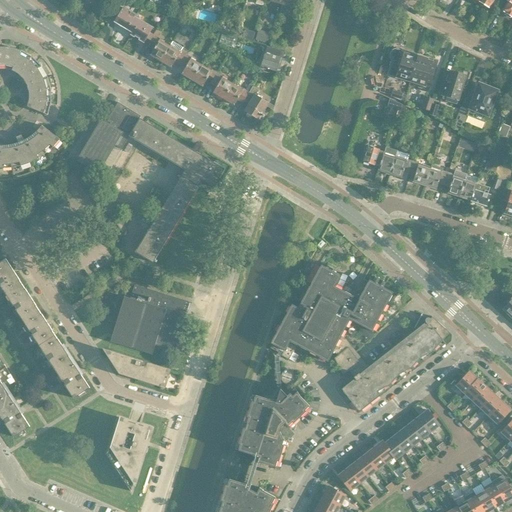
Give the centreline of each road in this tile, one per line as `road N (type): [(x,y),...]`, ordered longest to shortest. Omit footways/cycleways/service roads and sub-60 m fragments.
road 1 (tertiary): [(265,160),(7,0)]
road 2 (residential): [(186,411),(109,387),(0,216)]
road 3 (residential): [(186,411),(265,160)]
road 4 (residential): [(289,511),(325,457),(469,343)]
road 5 (residential): [(265,160),(314,0)]
road 6 (residential): [(511,241),(396,206),(366,227)]
road 7 (tertiary): [(481,333),(366,227)]
road 8 (residential): [(511,60),(400,0)]
road 9 (tertiary): [(366,227),(265,160)]
